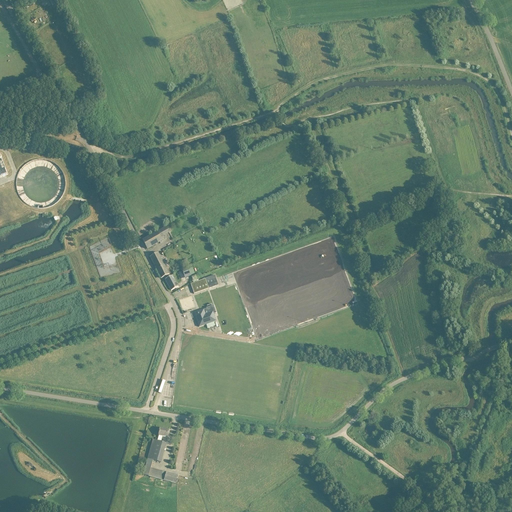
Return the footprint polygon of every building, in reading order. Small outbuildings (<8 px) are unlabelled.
[(166,227),(142,240),(147,249),(162,241),(160,238),(169,233),(166,227)] [(158,253),(150,257),(161,279),(169,274),(158,253)] [(189,269),(178,273),(181,280),(191,277),(189,269)] [(215,275),(190,284),(194,294),(218,285),(215,275)] [(171,291),(178,287),(172,276),(165,280),(171,291)] [(203,310),(194,313),(199,327),(216,321),(213,314),(215,313),(216,313),(216,312),(215,313),(213,306),(213,305),(206,308),(207,309),(204,310),(203,310)] [(167,437),(168,430),(160,429),(159,435),(157,441),(153,440),(143,475),(164,481),(164,480),(170,482),(172,474),(166,472),(151,468),(153,460),(161,463),(166,443),(161,442),(162,436),(167,437)]
